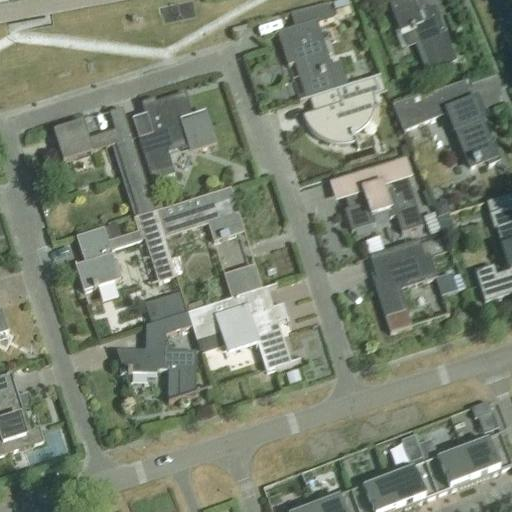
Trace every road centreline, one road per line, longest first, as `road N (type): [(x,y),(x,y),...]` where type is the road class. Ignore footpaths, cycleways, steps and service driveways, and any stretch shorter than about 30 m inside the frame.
road 1 (residential): [(103,483),(29,255),(4,148),(10,125),(220,61),(236,65),(353,404)]
road 2 (unclassified): [(353,404),(490,361)]
road 3 (unclassified): [(227,442),(353,404)]
road 4 (unclassified): [(103,483),(227,442)]
